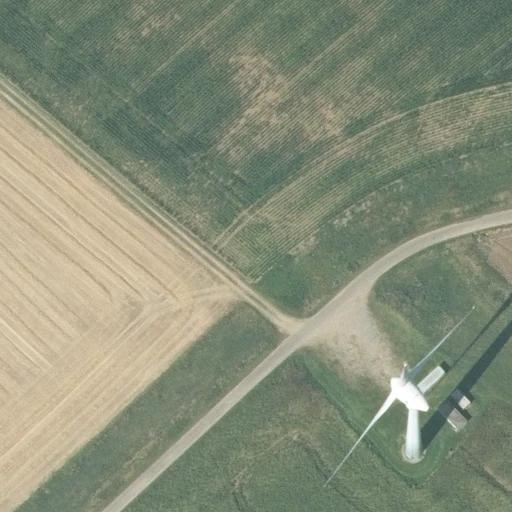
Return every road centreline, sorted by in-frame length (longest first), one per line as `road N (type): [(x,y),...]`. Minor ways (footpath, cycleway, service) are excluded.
road 1 (unclassified): [(122,511),(366,288),(435,250),(511,229)]
road 2 (track): [(297,350),(0,93)]
